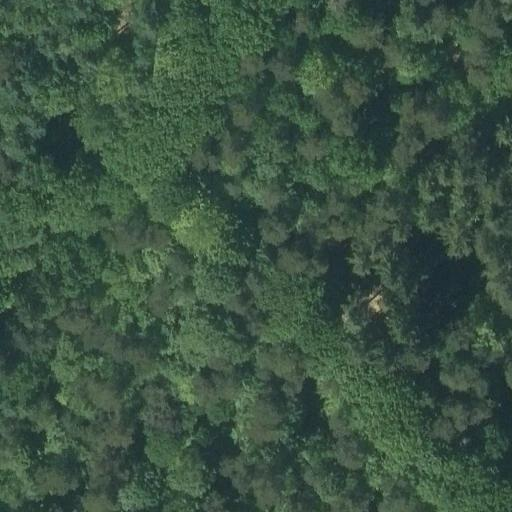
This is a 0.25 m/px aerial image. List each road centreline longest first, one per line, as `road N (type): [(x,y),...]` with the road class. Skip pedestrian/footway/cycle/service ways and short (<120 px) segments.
road 1 (track): [(116,112),(360,511)]
road 2 (track): [(0,271),(116,112)]
